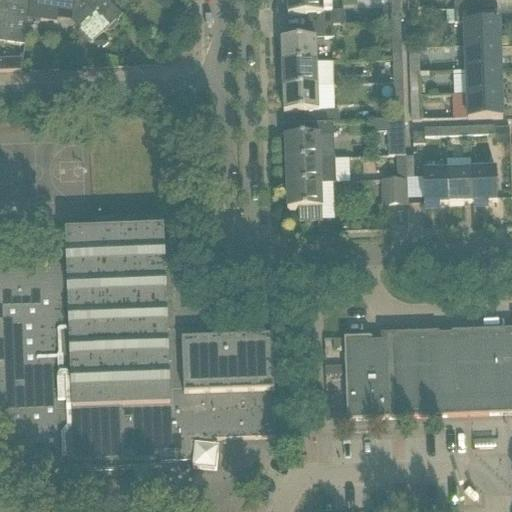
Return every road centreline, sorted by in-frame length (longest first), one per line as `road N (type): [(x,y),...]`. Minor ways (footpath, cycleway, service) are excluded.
road 1 (residential): [(498,511),(489,477),(469,469),(314,476),(297,483),(277,511)]
road 2 (residential): [(511,253),(250,257)]
road 3 (residential): [(250,257),(243,0)]
road 4 (residential): [(0,95),(222,85)]
road 5 (residential): [(222,85),(225,253),(250,257)]
